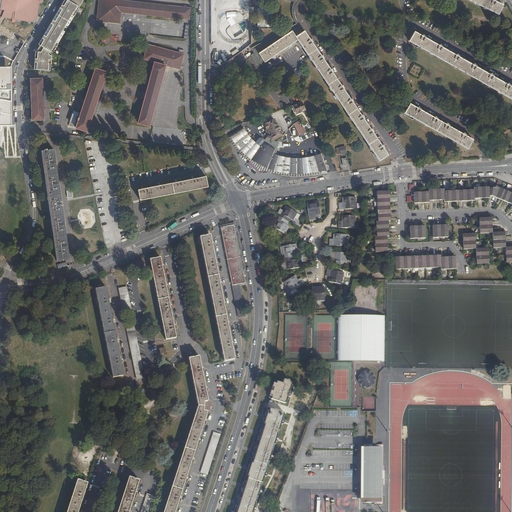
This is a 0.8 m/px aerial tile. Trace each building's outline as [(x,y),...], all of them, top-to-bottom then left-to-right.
[(0,0),(0,37),(1,38),(0,43),(5,45),(6,40),(2,39),(2,38),(11,39),(14,33),(26,39),(49,0),(0,0)] [(51,71),(52,57),(49,55),(50,52),(53,53),(83,0),(64,0),(38,46),(40,46),(36,53),(35,53),(35,54),(34,69),(51,71)] [(119,23),(120,12),(189,19),(190,8),(186,7),(187,6),(184,6),(183,7),(116,0),(99,0),(97,20),(119,23)] [(300,0),(288,0),(294,1),(293,3),(292,5),(292,8),(292,11),(292,15),(293,19),(294,21),(295,23),(296,24),(250,48),(253,53),(250,55),(251,57),(258,53),(256,49),(300,25),(307,35),(309,34),(300,21),(299,19),(298,17),(297,14),(297,11),(297,7),(298,4),(300,0)] [(468,0),(498,15),(503,5),(496,1),(496,0),(468,0)] [(235,41),(239,40),(242,37),(245,34),(247,30),(248,26),(247,21),(245,18),(241,14),(237,13),(233,12),(229,12),(226,14),(223,16),(221,19),(219,22),(219,26),(219,30),(221,34),(223,37),(227,39),(231,40),(235,41)] [(257,27),(264,27),(265,14),(260,14),(260,20),(257,20),(257,27)] [(310,39),(307,35),(300,25),(256,49),(258,53),(251,57),(258,67),(271,57),(273,59),(274,59),(275,60),(276,58),(275,57),(276,57),(275,55),(288,47),(289,48),(291,46),(292,46),(291,44),(297,40),(379,161),(388,155),(384,148),(385,147),(384,146),(384,144),(382,145),(373,132),(375,131),(374,130),(373,128),(370,129),(364,119),(365,118),(364,114),(361,115),(353,102),(354,101),(353,98),(350,98),(344,89),(345,88),(343,84),(341,85),(332,72),(334,71),(333,70),(332,68),(330,68),(323,59),(325,58),(324,56),(323,54),(321,55),(312,43),(314,42),(312,38),(310,39)] [(408,41),(511,99),(511,86),(510,86),(511,84),(508,82),(507,84),(493,76),(494,75),(491,72),(489,74),(476,66),(477,65),(474,62),(472,64),(459,57),(460,55),(457,53),(456,55),(442,47),(443,45),(440,43),(438,45),(425,37),(426,36),(423,33),(421,35),(414,31),(408,41)] [(236,44),(240,49),(246,44),(242,39),(236,44)] [(154,62),(138,123),(149,126),(165,65),(180,69),(183,54),(182,54),(183,50),(180,49),(178,53),(147,45),(144,59),(154,62)] [(87,132),(109,65),(97,61),(80,113),(73,111),(68,125),(87,132)] [(8,67),(0,66),(0,125),(9,125),(9,100),(9,88),(8,67)] [(44,119),(42,78),(30,79),(32,120),(44,119)] [(297,114),(306,110),(302,102),(293,106),(297,114)] [(404,113),(467,149),(473,139),(466,135),(467,134),(464,131),(462,133),(449,126),(450,124),(447,122),(445,123),(437,119),(438,117),(435,115),(433,116),(421,109),(421,108),(418,105),(417,107),(409,103),(404,113)] [(264,124),(267,129),(268,129),(270,133),(268,135),(271,140),(282,135),(274,119),(264,124)] [(303,127),(301,128),(297,130),(299,135),(306,132),(303,127)] [(265,167),(269,169),(273,170),(278,172),(284,173),(288,174),(294,174),(298,174),(307,173),(315,172),(326,170),(320,154),(315,156),(309,157),(305,158),(297,158),(290,158),(282,157),(273,154),(275,150),(262,143),(259,146),(255,143),(251,139),(249,136),(243,129),(230,137),(233,141),(238,147),(243,153),(247,157),(250,159),(255,162),(259,165),(265,167)] [(47,148),(43,148),(43,150),(41,150),(57,260),(69,258),(53,149),(47,150),(47,148)] [(207,187),(205,176),(197,177),(197,175),(192,176),(193,178),(180,181),(180,179),(175,180),(176,181),(164,184),(163,182),(158,183),(159,185),(146,187),(146,185),(142,186),(142,188),(137,189),(140,200),(207,187)] [(511,193),(499,188),(496,186),(495,187),(489,188),(489,187),(474,187),(474,189),(445,191),(445,189),(429,189),(430,191),(415,192),(415,190),(412,190),(412,194),(415,194),(415,202),(430,202),(430,200),(445,199),(445,201),(475,200),(475,198),(490,197),(490,195),(492,195),(510,203),(511,205),(511,207),(511,208),(511,193)] [(390,221),(389,206),(389,198),(389,191),(376,192),(378,221),(376,222),(376,236),(374,237),(375,252),(387,251),(386,236),(388,236),(388,221),(390,221)] [(342,198),(343,202),(343,206),(339,206),(339,209),(355,209),(355,197),(342,198)] [(312,215),(315,215),(320,214),(318,202),(307,203),(309,219),(312,219),(312,215)] [(280,217),(289,222),(290,219),(292,220),(297,213),(286,206),(280,217)] [(342,225),(339,225),(339,228),(355,227),(354,216),(342,216),(342,221),(342,225)] [(289,222),(280,217),(274,227),(285,233),(289,226),(287,225),(289,222)] [(479,233),(490,233),(490,226),(490,218),(478,219),(479,233)] [(242,285),(247,284),(241,254),(235,223),(220,226),(221,228),(233,225),(244,283),(241,283),(242,285)] [(432,237),(447,236),(446,224),(431,225),(432,237)] [(233,225),(221,228),(238,317),(245,316),(239,284),(241,283),(244,283),(233,225)] [(409,226),(409,238),(417,238),(424,238),(424,225),(409,226)] [(503,248),(502,233),(491,233),(491,248),(503,248)] [(333,242),(330,242),(330,246),(346,246),(346,235),(334,234),(333,239),(333,242)] [(474,249),(473,234),(461,234),(462,249),(474,249)] [(211,241),(210,235),(200,237),(224,361),(234,359),(232,346),(233,345),(233,341),(231,341),(228,326),(230,325),(229,322),(227,322),(224,306),(226,305),(224,301),(223,301),(220,286),(222,286),(221,281),(219,282),(216,266),(218,266),(216,261),(215,261),(212,246),(213,245),(213,241),(211,241)] [(295,244),(282,246),(284,254),(285,258),(295,256),(295,252),(297,252),(295,244)] [(475,263),(487,263),(486,256),(486,248),(475,249),(475,263)] [(334,256),(334,259),(334,264),(346,264),(347,253),(331,252),(330,255),(334,256)] [(455,268),(454,256),(447,257),(439,257),(439,255),(394,257),(395,269),(440,267),(440,269),(455,268)] [(295,256),(285,258),(287,269),(299,267),(298,259),(296,260),(295,256)] [(162,269),(164,268),(163,264),(162,264),(160,257),(150,259),(166,339),(176,337),(174,329),(176,328),(175,323),(173,324),(170,309),(172,308),(171,304),(169,304),(166,289),(168,288),(167,284),(165,284),(162,269)] [(328,269),(326,276),(330,277),(330,281),(341,284),(343,273),(328,269)] [(304,284),(302,281),(299,283),(297,280),(294,276),(284,282),(290,292),(304,284)] [(108,299),(106,287),(95,289),(113,377),(123,375),(121,362),(122,362),(121,358),(120,358),(117,342),(118,342),(117,338),(116,338),(113,323),(114,322),(113,318),(112,318),(109,303),(111,303),(110,298),(108,299)] [(123,307),(130,306),(126,287),(119,288),(123,307)] [(312,288),(313,300),(324,300),(323,287),(312,288)] [(338,361),(385,361),(385,316),(338,316),(338,361)] [(137,379),(144,378),(133,324),(126,325),(137,379)] [(200,367),(198,356),(193,358),(189,358),(198,406),(163,511),(174,511),(178,501),(179,501),(181,496),(179,496),(184,481),(186,481),(187,477),(186,477),(190,462),(192,463),(193,458),(192,458),(197,443),(198,443),(199,439),(198,438),(203,423),(204,424),(206,420),(204,419),(207,412),(203,410),(204,401),(207,401),(205,391),(207,391),(206,386),(205,387),(201,372),(203,371),(202,367),(200,367)] [(278,365),(277,373),(293,373),(293,365),(278,365)] [(362,386),(367,388),(372,386),(375,382),(375,377),(372,372),(367,371),(362,372),(358,377),(358,382),(362,386)] [(283,383),(277,381),(276,383),(274,383),(269,395),(272,396),(271,398),(285,403),(285,402),(286,402),(288,397),(289,397),(290,396),(291,394),(290,393),(289,392),(291,385),(290,382),(289,379),(287,380),(284,379),(283,383)] [(274,409),(270,408),(269,411),(266,410),(233,511),(252,511),(253,511),(254,511),(256,511),(257,509),(255,507),(254,507),(258,493),(260,493),(262,493),(262,491),(261,489),(260,489),(264,476),(265,476),(267,476),(268,473),(266,472),(265,471),(269,458),(270,459),(272,458),(273,456),(272,454),(271,454),(275,442),(276,442),(278,441),(279,439),(277,437),(276,437),(281,423),(282,424),(284,423),(284,421),(283,419),(282,419),(284,414),(283,414),(283,413),(280,412),(280,410),(274,408),(274,409)] [(220,434),(214,432),(201,472),(207,474),(220,434)] [(385,485),(385,466),(383,466),(383,444),(377,444),(377,447),(363,447),(362,502),(376,502),(376,505),(382,505),(383,485),(385,485)] [(130,511),(131,511),(129,510),(134,496),(135,496),(137,492),(135,491),(139,480),(129,477),(117,511),(130,511)] [(66,511),(77,511),(82,498),(84,498),(85,494),(84,493),(87,483),(77,480),(66,511)] [(148,511),(153,496),(147,494),(141,511),(148,511)]
